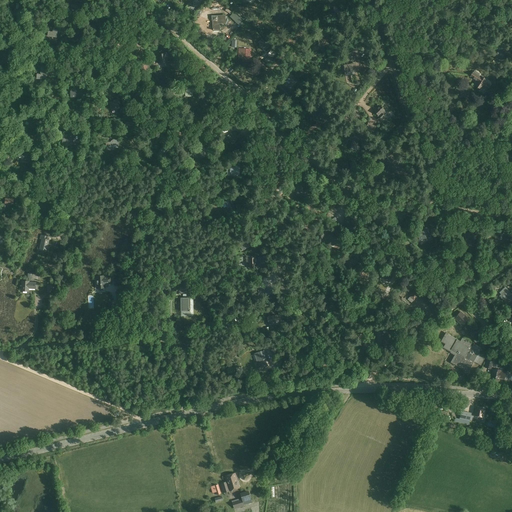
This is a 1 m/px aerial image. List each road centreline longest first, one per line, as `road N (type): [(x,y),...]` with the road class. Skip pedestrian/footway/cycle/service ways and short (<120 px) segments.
road 1 (unclassified): [(461,302),(137,0)]
road 2 (tertiary): [(0,460),(201,410),(362,390)]
road 3 (track): [(434,204),(370,0)]
road 4 (track): [(370,0),(326,11),(243,94)]
road 5 (track): [(141,425),(0,356)]
road 6 (unclassified): [(362,390),(373,372),(461,302)]
road 7 (track): [(391,64),(308,157)]
